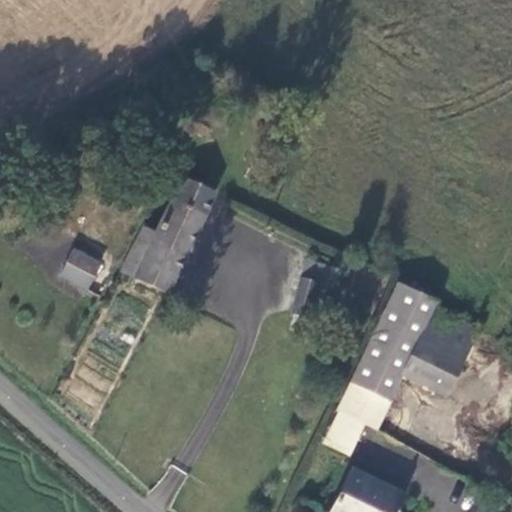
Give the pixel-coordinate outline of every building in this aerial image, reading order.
[(155,232),(142,225),(119,272),(168,296),(174,284),(217,195),(182,175),(172,196),(155,232)] [(102,262),(73,249),(59,277),(88,291),(102,262)] [(306,258),(292,315),(309,319),(318,288),(334,292),(339,273),(328,269),(330,264),(306,258)] [(185,291),(174,284),(168,296),(181,301),(185,291)] [(435,307),(398,286),(336,410),(322,443),(349,458),(366,428),(379,432),(403,376),(447,398),(479,333),(434,310),(435,307)] [(123,303),(120,300),(114,299),(110,302),(108,306),(109,311),(113,314),(118,315),(123,312),(124,308),(123,303)] [(398,511),(408,494),(350,467),(328,511),(398,511)]
